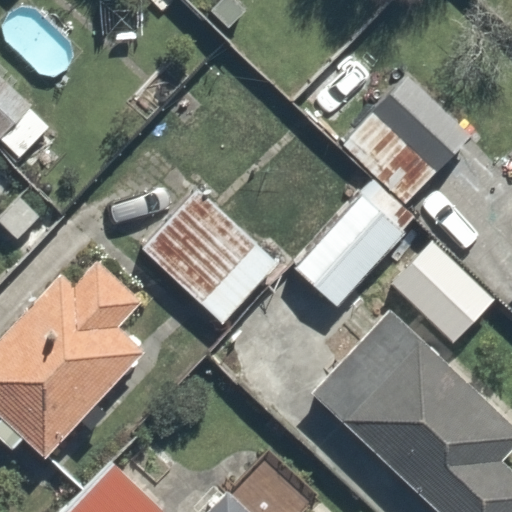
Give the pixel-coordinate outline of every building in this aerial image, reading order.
[(42,107),(0,69),(0,146),(3,150),(42,107)] [(359,162),(280,246),(329,293),(409,209),(359,162)] [(187,172),(129,236),(212,311),(270,247),(187,172)] [(422,228),(381,270),(444,332),(485,290),(422,228)] [(109,313),(133,287),(80,239),(0,327),(0,413),(38,448),(136,339),(109,313)] [(511,448),(493,430),(509,412),(381,290),(301,374),(445,511),(496,511),(511,496),(511,448)] [(147,511),(158,500),(100,447),(41,511),(147,511)] [(306,511),(292,498),(281,510),(225,460),(178,511),(306,511)]
